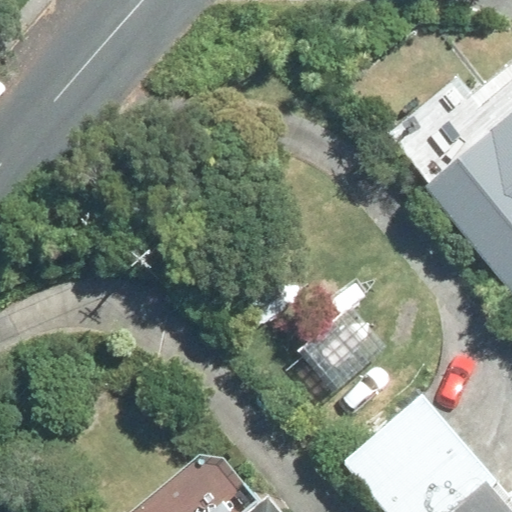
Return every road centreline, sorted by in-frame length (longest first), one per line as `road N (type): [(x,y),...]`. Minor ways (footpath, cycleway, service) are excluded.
road 1 (unknown): [(159,0),(383,201),(511,381)]
road 2 (unknown): [(0,246),(111,307),(323,511)]
road 3 (tertiary): [(0,164),(141,0)]
